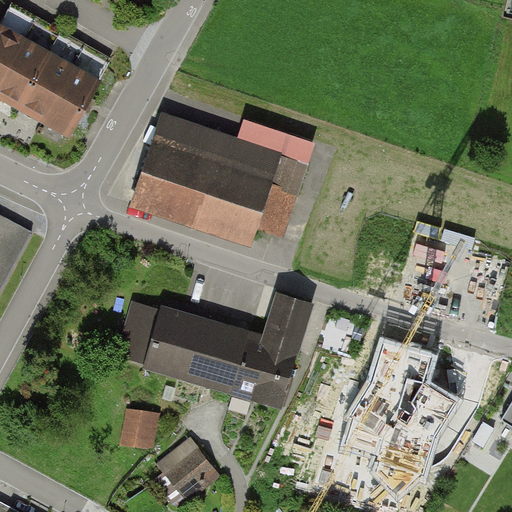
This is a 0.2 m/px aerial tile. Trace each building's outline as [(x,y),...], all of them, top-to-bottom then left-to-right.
[(0,100),(61,134),(91,81),(0,31),(0,100)] [(130,203),(241,240),(246,224),(279,235),(309,146),(241,123),(235,143),(158,117),(130,203)] [(0,288),(29,233),(0,218),(0,288)] [(124,362),(281,414),(315,309),(277,296),(261,345),(142,306),(124,362)] [(157,419),(129,414),(124,445),(152,449),(157,419)] [(219,478),(191,444),(161,468),(190,502),(219,478)]
